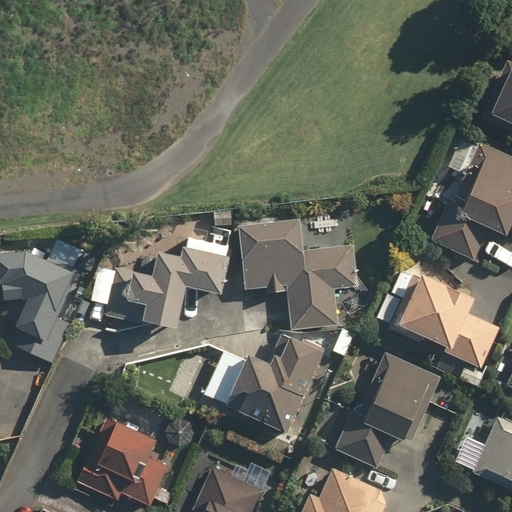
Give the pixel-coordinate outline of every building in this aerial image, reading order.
[(511,61),(508,59),(486,114),(511,124),(511,61)] [(463,173),(435,239),(477,257),(489,230),(508,238),(511,229),(511,154),(480,141),(477,147),(460,140),(448,167),(463,173)] [(300,217),(237,223),(244,289),(264,287),(265,293),(288,291),(291,327),(339,323),(336,285),(356,284),(352,246),(303,250),(300,217)] [(183,254),(156,250),(153,271),(99,263),(94,299),(106,300),(105,314),(178,324),(183,287),(223,292),(230,244),(186,238),(183,254)] [(67,301),(81,268),(33,248),(0,249),(0,299),(25,298),(13,326),(25,332),(18,347),(54,362),(78,306),(67,301)] [(415,270),(413,275),(401,270),(391,290),(402,296),(388,325),(423,343),(426,336),(446,345),(443,350),(467,362),(459,379),(478,388),(493,358),(487,355),(500,328),(466,312),(473,298),(415,270)] [(203,391),(286,432),(326,353),(284,332),(271,359),(253,350),(247,362),(223,350),(203,391)] [(352,410),(335,449),(380,468),(394,437),(410,444),(440,376),(384,352),(358,412),(352,410)] [(107,416),(78,482),(119,501),(123,493),(150,506),(169,463),(151,455),(158,439),(107,416)] [(511,422),(500,417),(475,470),(511,487),(511,422)] [(214,467),(193,511),(252,511),(271,473),(240,459),(233,475),(214,467)] [(312,495),(303,511),(381,511),(389,495),(332,470),(319,498),(312,495)]
